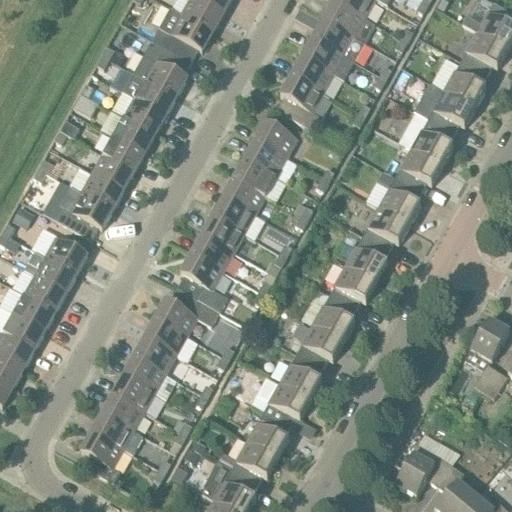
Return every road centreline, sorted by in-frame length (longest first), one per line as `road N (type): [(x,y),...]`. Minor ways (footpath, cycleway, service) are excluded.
road 1 (residential): [(92,511),(35,475),(38,434),(284,0)]
road 2 (tertiary): [(313,490),(449,253)]
road 3 (tertiary): [(449,253),(511,142)]
